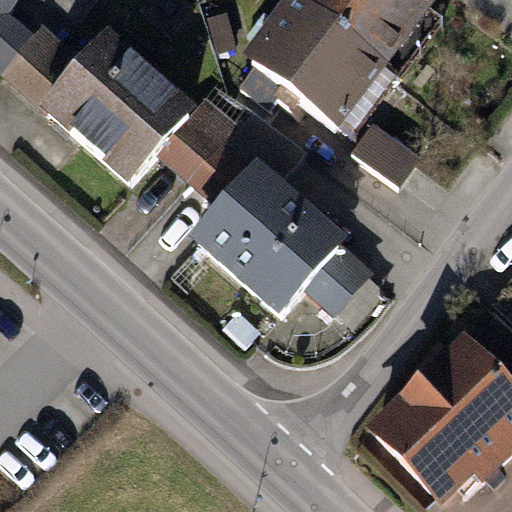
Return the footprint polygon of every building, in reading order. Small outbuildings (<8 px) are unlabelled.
[(30,5),(22,0),(0,0),(0,72),(54,111),(83,71),(17,23),(30,5)] [(471,18),(444,0),(312,0),(267,67),(383,147),(471,18)] [(232,127),(138,44),(71,118),(164,202),(232,127)] [(373,257),(279,181),(220,253),(313,330),(373,257)] [(511,382),(480,350),(388,440),(457,511),(473,511),(511,475),(511,382)]
